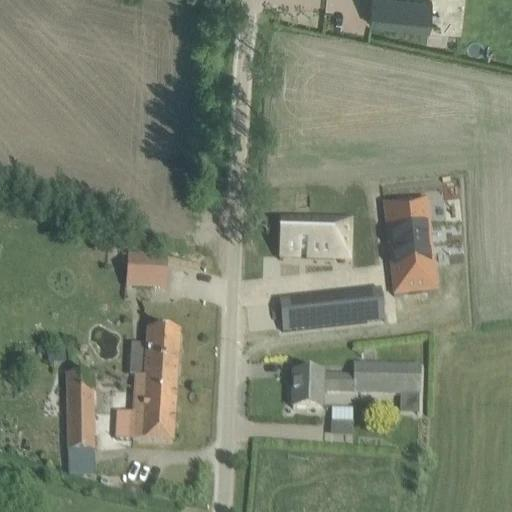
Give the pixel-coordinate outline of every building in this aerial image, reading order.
[(429,31),(432,2),(411,0),(371,0),(369,25),(429,31)] [(511,57),(502,57),(502,72),(511,72),(511,57)] [(426,201),(383,205),(386,232),(429,227),(426,201)] [(281,224),(280,258),(311,259),(312,222),(310,222),(310,225),(281,224)] [(312,222),(311,259),(334,260),(334,241),(349,242),(350,223),(312,222)] [(429,227),(386,232),(389,252),(431,247),(429,227)] [(431,247),(389,252),(391,272),(434,266),(431,247)] [(165,291),(167,263),(128,252),(126,288),(165,291)] [(434,266),(391,272),(394,297),(436,292),(434,266)] [(383,313),(358,316),(359,325),(384,322),(383,313)] [(358,316),(345,317),(346,326),(359,325),(358,316)] [(345,317),(332,319),(333,328),(346,326),(345,317)] [(332,319),(318,320),(319,329),(333,328),(332,319)] [(318,320),(305,322),(306,331),(319,329),(318,320)] [(305,322),(292,323),(293,332),(306,331),(305,322)] [(292,323),(281,324),(282,329),(282,333),(293,332),(292,323)] [(131,346),(128,377),(136,378),(136,391),(175,393),(179,334),(159,332),(148,332),(147,347),(131,346)] [(294,376),(293,410),(313,410),(322,411),(323,395),(400,398),(419,398),(421,398),(422,370),(357,368),(356,378),(344,377),(314,376),(294,376)] [(68,451),(94,451),(93,377),(67,377),(68,451)] [(116,414),(115,440),(133,441),(133,442),(152,443),(172,444),(175,393),(136,391),(134,415),(116,414)] [(331,412),(331,426),(352,427),(352,412),(331,412)]
